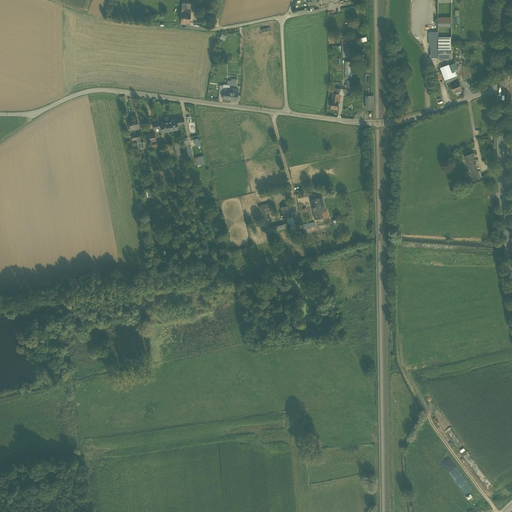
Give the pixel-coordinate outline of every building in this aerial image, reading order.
[(438,48),(451,48),(451,0),(437,0),(438,31),(438,48)] [(186,10),(186,4),(184,3),(184,2),(182,2),(182,3),(181,14),(190,14),(190,12),(190,10),(186,10)] [(190,14),(181,14),(181,22),(190,23),(190,14)] [(431,58),(438,58),(438,48),(438,31),(429,31),(429,45),(431,45),(431,58)] [(346,48),(342,49),(342,56),(350,56),(350,48),(346,48)] [(451,59),(451,48),(438,48),(438,58),(438,59),(451,59)] [(344,78),(353,78),(352,62),(344,62),(344,78)] [(457,92),(457,93),(461,92),(460,92),(459,91),(460,91),(462,90),(459,81),(455,72),(452,74),(449,65),(440,68),(446,83),(450,82),(454,93),(457,92)] [(222,99),(236,101),(237,95),(238,90),(238,89),(230,88),(230,89),(229,89),(229,88),(226,88),(226,89),(224,88),(223,91),(222,99)] [(178,129),(177,127),(176,123),(176,121),(174,121),(168,122),(170,131),(178,129)] [(162,132),(170,131),(168,122),(162,123),(162,122),(153,124),(153,128),(155,127),(159,127),(159,130),(162,130),(162,132)] [(136,139),(138,150),(145,149),(144,142),(140,142),(140,139),(136,139)] [(174,144),(178,164),(182,163),(180,155),(177,143),(174,144)] [(465,156),(469,166),(475,164),(477,163),(473,153),(465,156)] [(480,176),(475,164),(469,166),(474,179),(480,176)] [(172,179),(174,190),(180,189),(177,166),(173,167),(174,172),(171,172),(172,175),(172,179)] [(142,190),(143,198),(151,196),(150,188),(142,190)] [(310,200),(314,219),(323,217),(323,218),(327,217),(327,216),(326,211),(325,211),(322,197),(310,200)] [(258,206),(261,218),(264,217),(262,208),(272,205),(271,202),(258,206)] [(261,218),(262,219),(265,218),(267,227),(264,228),(265,229),(268,228),(268,230),(277,227),(278,230),(279,230),(278,226),(287,224),(287,222),(269,227),(264,210),(273,207),(272,205),(262,208),(264,217),(261,218)] [(282,207),(286,218),(292,216),(288,205),(282,207)] [(289,223),(290,226),(295,225),(293,222),(294,221),(292,216),(286,218),(288,223),(289,223)]
